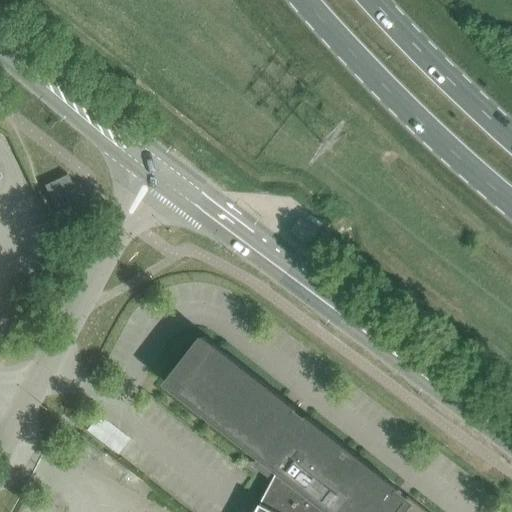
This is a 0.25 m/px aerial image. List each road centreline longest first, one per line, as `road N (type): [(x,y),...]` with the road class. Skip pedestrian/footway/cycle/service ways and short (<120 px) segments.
road 1 (tertiary): [(511,450),(155,173)]
road 2 (unclassified): [(0,435),(62,315),(155,173)]
road 3 (primary): [(296,0),(341,56),(511,210)]
road 4 (primary): [(511,144),(363,0)]
road 5 (tertiary): [(155,173),(0,50)]
